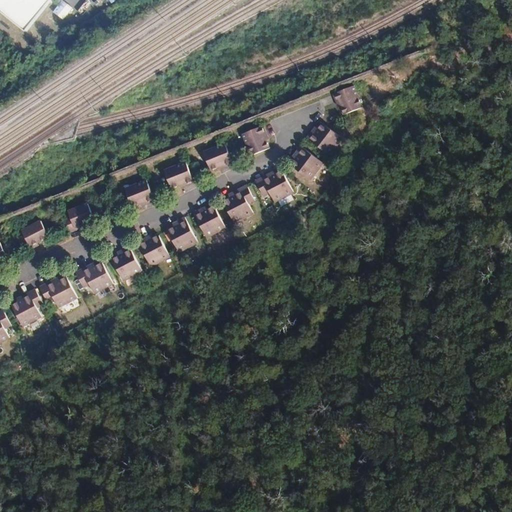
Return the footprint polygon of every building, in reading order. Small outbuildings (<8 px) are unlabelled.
[(0,0),(0,3),(27,26),(47,0),(0,0)] [(64,19),(72,6),(62,0),(60,0),(53,13),(64,19)] [(349,90),(333,97),(343,117),(358,110),(349,90)] [(315,131),(310,140),(331,153),(341,137),(323,126),(319,133),(315,131)] [(256,129),(237,136),(245,157),(261,151),(258,142),(261,141),(256,129)] [(221,146),(200,154),(207,171),(218,167),(219,170),(229,166),(221,146)] [(324,163),(304,149),(300,154),(303,157),(296,166),(312,178),(324,163)] [(192,184),(185,164),(164,172),(171,189),(181,185),(182,188),(192,184)] [(290,194),(281,175),(269,181),(267,177),(256,182),(263,198),(271,194),(275,201),(290,194)] [(146,182),(127,189),(133,206),(144,202),(145,204),(154,201),(146,182)] [(229,196),(231,201),(225,204),(234,223),(254,213),(249,203),(254,201),(248,188),(229,196)] [(69,213),(71,218),(66,220),(71,233),(81,229),(79,226),(93,221),(87,206),(69,213)] [(207,210),(195,216),(205,239),(223,230),(214,210),(208,213),(207,210)] [(198,243),(187,220),(174,226),(176,230),(170,233),(179,252),(198,243)] [(39,221),(20,231),(22,235),(17,238),(25,252),(36,247),(33,242),(47,235),(39,221)] [(149,238),(139,243),(150,266),(167,258),(158,239),(151,242),(149,238)] [(14,257),(7,244),(0,247),(0,246),(0,260),(2,264),(14,257)] [(141,272),(131,249),(117,255),(119,260),(115,262),(124,280),(141,272)] [(85,286),(93,283),(97,291),(113,283),(104,263),(98,266),(96,263),(78,271),(85,286)] [(68,280),(62,283),(60,279),(41,288),(49,305),(56,302),(58,308),(77,299),(68,280)] [(35,291),(17,300),(19,304),(14,307),(24,325),(41,316),(37,309),(43,306),(35,291)]
